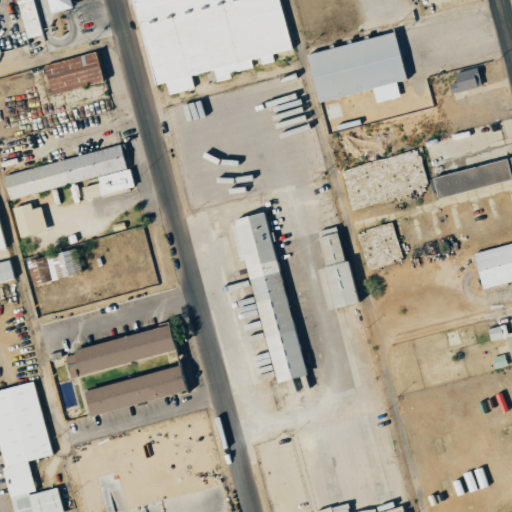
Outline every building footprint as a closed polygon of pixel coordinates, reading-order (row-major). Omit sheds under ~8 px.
[(15,0),(25,39),(42,35),(33,0),(15,0)] [(45,0),(48,13),(70,8),(67,0),(45,0)] [(131,0),(151,85),(164,82),(167,94),(193,88),(190,75),(212,70),(215,82),(230,78),(229,73),(252,68),(250,60),(259,58),(260,65),(273,62),(271,54),(289,49),(277,0),(131,0)] [(374,102),(398,97),(395,82),(403,80),(392,33),(304,53),(315,102),(371,89),(374,102)] [(41,65),(49,95),(102,81),(94,51),(41,65)] [(481,85),(476,67),(446,76),(451,94),(481,85)] [(2,173),(7,198),(96,179),(97,183),(80,187),(83,199),(130,188),(122,147),(2,173)] [(341,169),(351,210),(411,196),(409,189),(427,184),(418,150),(341,169)] [(511,179),(511,156),(431,177),(436,199),(511,179)] [(18,237),(45,232),(41,206),(31,208),(30,203),(13,206),(18,237)] [(272,382),(301,375),(265,211),(228,219),(237,261),(245,259),(272,382)] [(392,222),(357,232),(367,271),(402,261),(392,222)] [(354,303),(336,226),(316,231),(324,266),(321,266),(331,308),(354,303)] [(480,289),(511,280),(511,242),(471,253),(480,289)] [(25,260),(28,271),(36,270),(39,282),(81,272),(75,248),(25,260)] [(0,263),(0,282),(12,280),(9,262),(0,263)] [(179,296),(209,405),(71,444),(38,322),(176,284),(179,296)] [(510,361),(511,360),(511,331),(505,333),(503,325),(486,329),(489,340),(504,337),(510,361)] [(505,365),(502,354),(491,357),(494,368),(505,365)] [(0,388),(0,460),(11,511),(60,511),(55,487),(34,492),(27,460),(50,455),(33,382),(0,388)]
